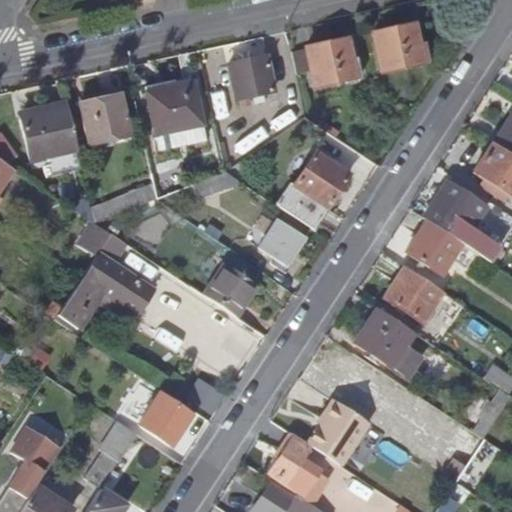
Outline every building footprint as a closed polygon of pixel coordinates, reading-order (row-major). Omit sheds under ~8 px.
[(415,16),(371,26),(381,68),(425,58),(415,16)] [(346,31),(309,39),(318,79),(355,71),(346,31)] [(235,92),(274,84),(267,50),(228,58),(235,92)] [(189,74),(177,76),(175,69),(145,77),(158,137),(201,127),(189,74)] [(131,132),(121,90),(81,100),(89,141),(131,132)] [(78,141),(67,98),(20,111),(30,154),(48,149),(52,168),(81,161),(76,142),(78,141)] [(511,110),(494,137),(511,148),(511,110)] [(511,148),(494,137),(474,167),(511,192),(511,148)] [(277,197),(315,221),(350,168),(316,144),(295,176),(292,174),(277,197)] [(120,159),(123,170),(147,165),(144,149),(127,153),(128,157),(120,159)] [(0,180),(12,161),(0,152),(0,180)] [(241,173),(226,164),(225,165),(193,176),(199,190),(241,173)] [(155,177),(158,190),(175,183),(171,169),(154,175),(155,177)] [(424,210),(428,213),(463,236),(493,255),(504,238),(474,219),(488,198),(449,173),(424,210)] [(95,213),(158,190),(155,177),(92,200),(95,213)] [(158,195),(169,203),(178,191),(174,188),(158,195)] [(283,257),(302,229),(277,213),(258,240),(283,257)] [(463,236),(428,213),(407,245),(441,267),(463,236)] [(111,224),(98,216),(88,232),(100,240),(111,224)] [(111,224),(100,240),(97,245),(110,254),(124,233),(111,224)] [(97,245),(81,269),(57,306),(75,318),(78,320),(89,305),(84,301),(93,286),(98,290),(103,282),(137,303),(152,281),(110,254),(97,245)] [(204,287),(238,309),(258,277),(225,255),(204,287)] [(443,285),(404,260),(384,291),(423,317),(443,285)] [(131,314),(137,303),(103,282),(98,290),(97,291),(131,314)] [(413,326),(376,302),(354,336),(408,373),(419,354),(402,343),(413,326)] [(57,306),(54,312),(71,323),(75,318),(57,306)] [(44,360),(65,329),(55,322),(34,354),(44,360)] [(210,411),(221,390),(199,378),(187,398),(210,411)] [(177,393),(159,381),(135,415),(171,438),(190,409),(174,398),(177,393)] [(309,439),(315,442),(342,460),(370,417),(334,393),(330,399),(346,409),(325,442),(312,433),(309,439)] [(346,409),(330,399),(322,411),(325,413),(312,433),(325,442),(346,409)] [(61,445),(68,433),(33,412),(26,424),(61,445)] [(309,439),(294,429),(269,466),(303,489),(319,465),(306,456),(315,442),(309,439)] [(53,452),(22,431),(5,455),(19,464),(2,491),(7,494),(3,500),(10,504),(13,498),(19,502),(36,476),(37,476),(53,452)] [(99,483),(116,456),(101,446),(83,473),(99,483)] [(455,476),(465,461),(454,453),(444,469),(455,476)] [(295,488),(293,490),(270,475),(250,507),(257,511),(329,511),(330,511),(295,488)] [(36,480),(15,511),(64,511),(70,503),(36,480)] [(99,483),(79,511),(115,511),(124,499),(99,483)]
